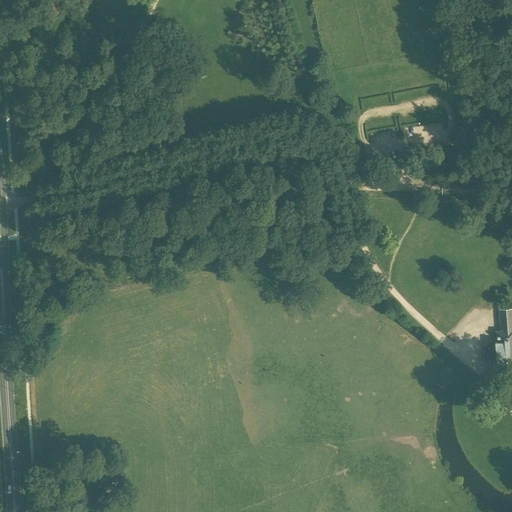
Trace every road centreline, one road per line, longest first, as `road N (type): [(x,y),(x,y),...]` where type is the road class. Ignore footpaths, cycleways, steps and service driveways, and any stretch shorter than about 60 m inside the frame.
road 1 (track): [(478,194),(345,185),(327,145),(286,129),(25,201)]
road 2 (track): [(345,185),(365,248),(389,288),(511,400)]
road 3 (secondary): [(1,291),(14,511)]
road 4 (track): [(155,0),(65,190)]
road 5 (track): [(402,142),(365,149),(359,117),(443,101),(449,133)]
